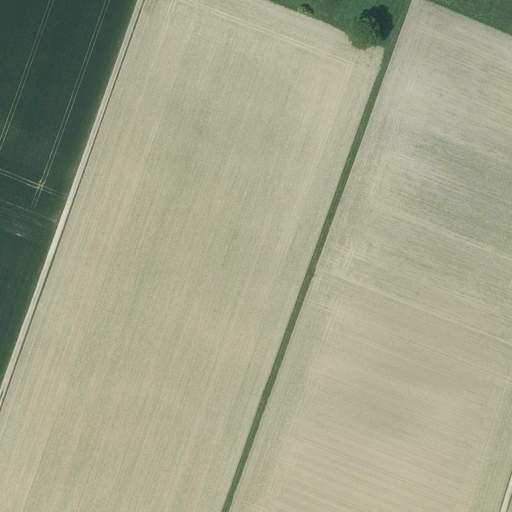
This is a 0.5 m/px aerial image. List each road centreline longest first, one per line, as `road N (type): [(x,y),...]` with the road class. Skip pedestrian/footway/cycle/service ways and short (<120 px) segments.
road 1 (track): [(407,0),(226,511)]
road 2 (track): [(141,0),(0,397)]
